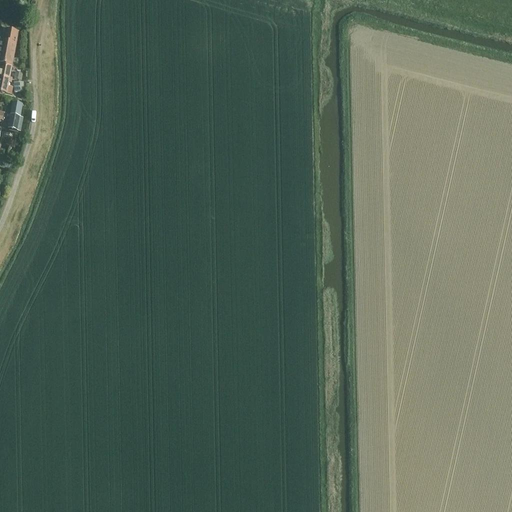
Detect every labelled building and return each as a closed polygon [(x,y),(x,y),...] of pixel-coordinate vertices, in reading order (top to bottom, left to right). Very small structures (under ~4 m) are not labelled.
[(0,64),(0,65),(12,67),(18,33),(4,30),(2,42),(1,42),(0,46),(0,64)] [(0,65),(0,67),(0,78),(11,81),(12,79),(10,78),(12,67),(0,65)] [(15,73),(14,80),(21,81),(23,74),(15,73)] [(0,78),(0,92),(11,95),(12,88),(8,88),(9,83),(11,83),(11,81),(0,78)] [(15,93),(23,92),(22,83),(14,83),(15,93)] [(23,105),(13,103),(11,115),(20,117),(23,105)] [(11,115),(8,130),(18,132),(20,117),(11,115)] [(0,166),(6,168),(8,159),(0,157),(0,166)]
